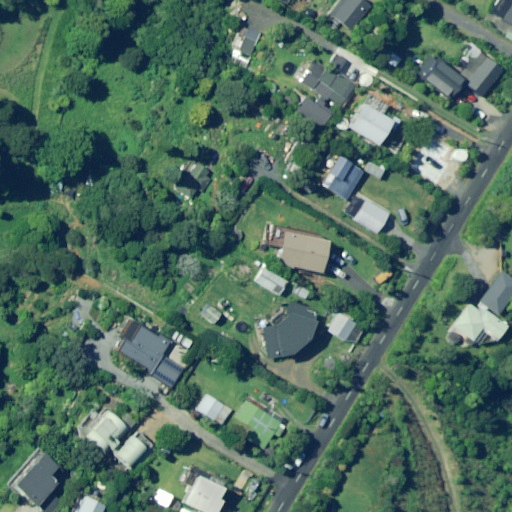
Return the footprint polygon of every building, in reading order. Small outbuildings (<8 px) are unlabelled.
[(368,6),(360,0),(340,0),(329,14),(349,30),(368,6)] [(511,0),(497,0),(490,14),(511,26),(511,0)] [(254,44),(235,36),(230,48),(249,56),(254,44)] [(502,69),(469,44),(462,53),(470,60),(459,75),(431,54),(416,74),(445,96),(451,87),(455,90),(461,82),(481,96),(502,69)] [(302,84),(317,94),(312,102),(303,96),(293,111),(319,127),(330,111),(323,107),(327,100),(339,108),(355,84),(337,73),(345,60),(331,51),(322,65),(316,61),(302,84)] [(393,114),(388,121),(376,114),(381,107),(365,97),(346,127),(376,145),(386,128),(392,131),(400,118),(393,114)] [(348,121),(338,116),(333,126),(344,130),(348,121)] [(194,151),(170,187),(192,201),(199,190),(206,195),(215,181),(209,177),(214,170),(198,159),(201,155),(194,151)] [(362,172),(335,157),(319,185),(345,201),(362,172)] [(370,159),(363,170),(378,179),(385,168),(370,159)] [(388,215),(355,194),(343,213),(376,234),(388,215)] [(326,242),(265,228),(261,244),(279,248),(275,263),(319,273),(326,242)] [(283,301),(292,285),(294,280),(255,258),(246,273),(262,282),(259,287),(283,301)] [(511,281),(500,272),(478,302),(496,315),(507,300),(511,303),(511,281)] [(317,315),(289,302),(279,325),(261,328),(267,358),(291,353),(307,339),(317,315)] [(479,312),(468,304),(452,326),(481,347),(487,337),(494,343),(506,327),(481,309),(479,312)] [(326,330),(344,341),(351,346),(362,328),(353,322),(338,313),(326,330)] [(166,344),(135,326),(127,341),(120,338),(113,351),(143,368),(142,370),(171,387),(182,367),(160,355),(166,344)] [(172,329),(166,339),(188,351),(194,340),(172,329)] [(230,409),(204,395),(196,410),(222,424),(230,409)] [(284,426),(243,401),(233,418),(250,429),(244,438),(262,449),(272,433),(278,437),(284,426)] [(148,451),(129,433),(139,422),(127,411),(117,423),(104,411),(82,435),(102,453),(106,448),(130,470),(148,451)] [(11,486),(20,494),(14,500),(23,508),(29,501),(35,507),(41,511),(54,511),(62,503),(49,492),(55,483),(47,476),(55,466),(40,453),(11,486)] [(213,511),(224,490),(194,476),(182,503),(200,511),(213,511)] [(75,511),(99,511),(103,506),(82,496),(75,511)]
